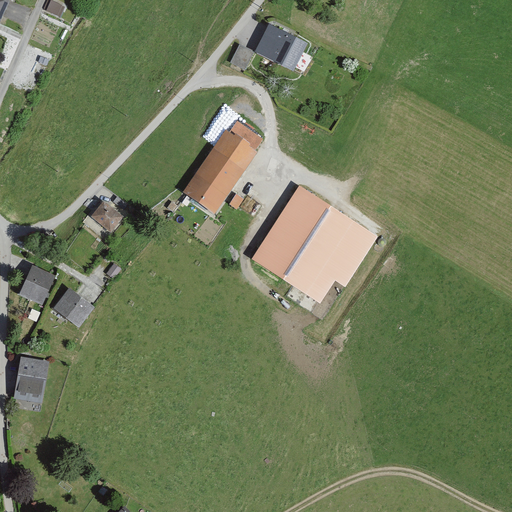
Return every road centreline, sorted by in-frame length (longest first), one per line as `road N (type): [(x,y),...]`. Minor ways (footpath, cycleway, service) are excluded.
road 1 (residential): [(2,233),(44,226),(83,197),(261,0)]
road 2 (track): [(482,511),(427,476),(390,469),(351,478),(290,511)]
road 3 (residential): [(0,433),(2,233)]
